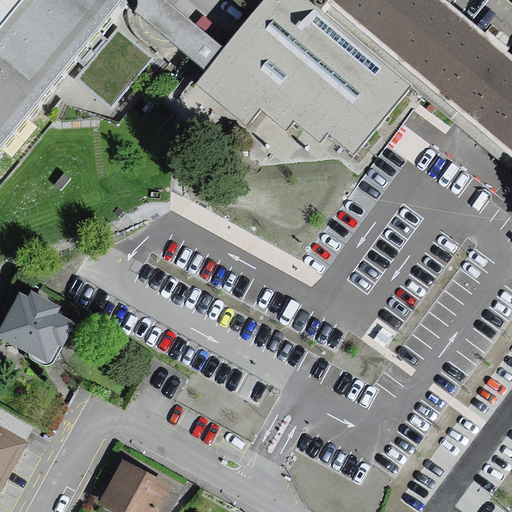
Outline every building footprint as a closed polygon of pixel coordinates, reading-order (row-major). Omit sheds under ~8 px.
[(0,0),(0,174),(135,14),(208,77),(198,90),(252,134),(265,116),(290,137),(297,128),(324,148),(331,139),(357,163),(421,83),(511,156),(511,53),(445,0),(0,0)] [(28,300),(4,342),(58,372),(82,331),(62,319),(66,313),(36,295),(32,303),(28,300)] [(199,368),(183,396),(250,433),(265,404),(199,368)] [(0,511),(2,511),(34,452),(0,433),(0,511)] [(176,511),(185,497),(126,465),(102,509),(107,511),(176,511)]
